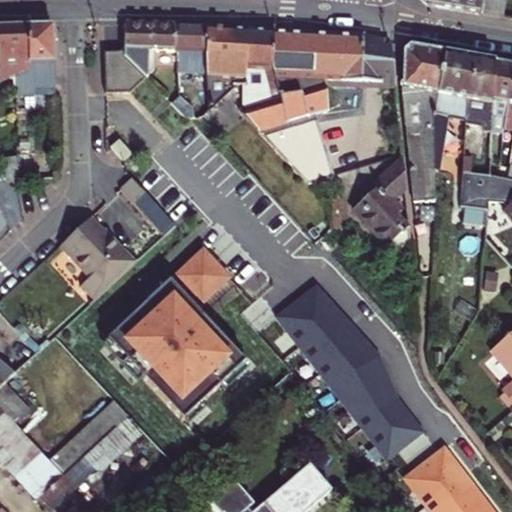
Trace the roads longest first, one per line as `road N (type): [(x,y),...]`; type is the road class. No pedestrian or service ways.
road 1 (tertiary): [(0,9),(348,16)]
road 2 (tertiary): [(348,16),(511,41)]
